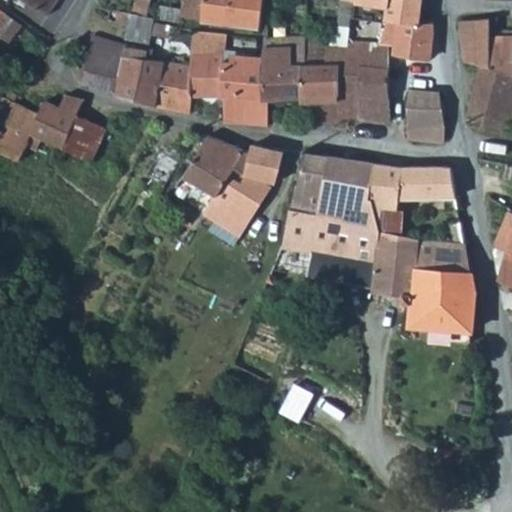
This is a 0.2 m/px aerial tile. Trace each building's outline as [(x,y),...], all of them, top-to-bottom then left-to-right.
[(35,0),(55,13),(57,7),(61,0),(35,0)] [(139,0),(136,12),(152,16),(156,0),(139,0)] [(166,2),(164,15),(185,18),(186,16),(235,22),(264,26),(266,0),(189,0),(188,5),(185,4),(166,2)] [(359,0),(360,1),(355,1),(353,23),(367,23),(369,6),(388,9),(387,20),(391,20),(437,23),(438,10),(426,8),(426,0),(359,0)] [(0,1),(0,27),(17,40),(28,22),(0,1)] [(130,38),(155,43),(159,18),(152,16),(136,12),(121,9),(119,19),(132,22),(130,38)] [(465,59),(481,65),(490,68),(511,73),(511,34),(493,34),(493,18),(459,21),(465,59)] [(391,20),(387,20),(386,34),(399,34),(398,54),(435,57),(437,23),(391,20)] [(97,32),(93,50),(125,56),(127,43),(128,39),(97,32)] [(196,61),(196,92),(228,93),(269,93),(268,73),(268,62),(244,61),(244,48),(230,48),(230,32),(197,32),(196,61)] [(268,45),(268,62),(268,73),(269,93),(273,94),(313,94),(344,93),(343,73),(342,64),(331,64),(331,45),(311,44),(311,36),(269,35),(268,45)] [(364,37),(363,46),(363,61),(393,64),(393,54),(393,41),(385,39),(364,37)] [(125,56),(93,50),(87,82),(120,92),(162,104),(170,57),(154,55),(155,47),(127,43),(125,56)] [(351,46),(331,45),(331,64),(342,64),(343,73),(362,75),(363,61),(363,46),(351,46)] [(170,57),(162,104),(196,111),(196,92),(196,61),(170,57)] [(362,93),(393,97),(393,64),(363,61),(362,75),(362,93)] [(474,95),(468,116),(470,117),(501,124),(511,127),(511,73),(490,68),(481,65),(474,95)] [(344,93),(345,116),(393,120),(393,97),(362,93),(362,75),(343,73),(344,93)] [(0,89),(0,125),(6,130),(20,101),(0,89)] [(443,90),(414,89),(414,136),(447,140),(448,121),(443,90)] [(57,142),(54,149),(66,154),(69,146),(67,144),(82,112),(88,97),(71,92),(66,105),(51,98),(45,109),(29,144),(38,148),(43,135),(57,142)] [(228,93),(229,119),(261,123),(273,123),(273,94),(269,93),(228,93)] [(313,94),(315,120),(336,120),(343,119),(345,116),(344,93),(313,94)] [(20,101),(6,130),(0,143),(0,145),(23,156),(25,152),(29,144),(45,109),(34,104),(22,98),(20,101)] [(67,144),(69,146),(95,157),(110,124),(82,112),(67,144)] [(228,234),(240,242),(260,211),(276,188),(258,175),(250,169),(240,160),(249,147),(213,132),(189,171),(219,190),(207,211),(232,226),(228,234)] [(255,149),(250,169),(258,175),(280,181),(282,179),(288,150),(256,143),(255,149)] [(167,147),(153,172),(172,184),(185,158),(167,147)] [(255,149),(249,147),(240,160),(250,169),(255,149)] [(307,152),(298,191),(324,196),(326,188),(333,155),(307,152)] [(362,159),(333,155),(326,188),(358,192),(362,159)] [(324,196),(322,209),(341,215),(366,223),(382,227),(381,243),(377,286),(417,294),(456,301),(472,304),(476,302),(478,300),(471,259),(465,223),(456,224),(459,243),(430,237),(407,232),(408,209),(402,208),(402,206),(421,206),(421,197),(461,197),(455,165),(401,164),(362,159),(358,192),(326,188),(324,196)] [(289,190),(287,197),(296,199),(298,191),(289,190)] [(296,199),(296,205),(322,209),(324,196),(298,191),(296,199)] [(321,244),(314,268),(354,279),(362,269),(353,258),(336,239),(341,215),(322,209),(296,205),(293,218),(289,236),(292,236),(321,244)] [(511,209),(504,230),(498,243),(508,248),(511,249),(511,209)] [(363,269),(362,282),(377,286),(381,243),(382,227),(366,223),(363,269)] [(511,249),(508,248),(506,265),(503,278),(511,283),(511,249)] [(417,294),(415,315),(469,325),(474,326),(476,302),(472,304),(456,301),(417,294)] [(469,325),(415,315),(413,340),(472,344),(474,326),(469,325)]
